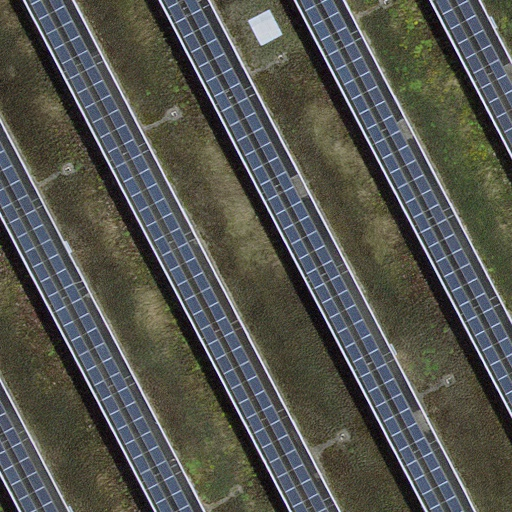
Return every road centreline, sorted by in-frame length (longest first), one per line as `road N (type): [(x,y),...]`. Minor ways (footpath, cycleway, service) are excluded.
road 1 (unknown): [(227,0),(66,86),(33,123),(28,172),(65,292)]
road 2 (unknown): [(511,270),(161,464)]
road 3 (unknown): [(281,156),(511,23)]
road 4 (unknown): [(511,127),(377,193),(340,200),(308,191),(281,156)]
road 5 (unknown): [(65,292),(281,156)]
road 6 (unknown): [(65,292),(161,464)]
